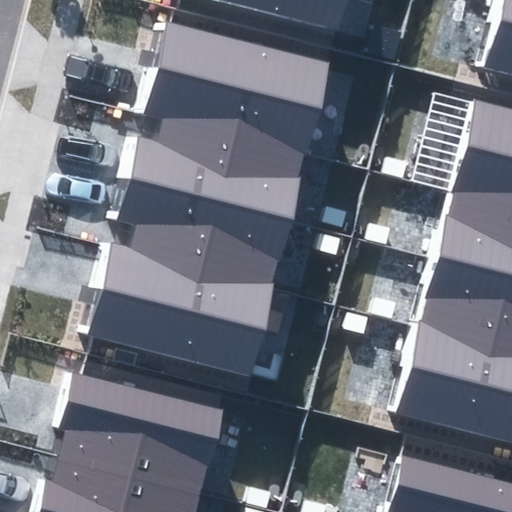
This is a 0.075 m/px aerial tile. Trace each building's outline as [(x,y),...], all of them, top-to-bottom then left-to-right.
[(218,0),(340,33),(348,0),(218,0)] [(511,0),(492,0),(474,69),(511,79),(511,0)] [(158,114),(307,154),(331,64),(160,16),(141,84),(134,107),(158,114)] [(511,108),(471,98),(446,188),(511,205),(511,108)] [(292,214),(307,154),(158,114),(152,136),(132,131),(127,148),(121,168),(292,214)] [(122,242),(273,283),(292,214),(121,168),(114,193),(109,214),(128,219),(122,242)] [(511,205),(446,188),(430,247),(511,269),(511,205)] [(76,330),(248,376),(273,283),(122,242),(101,237),(90,275),(76,330)] [(511,269),(430,247),(411,317),(511,344),(511,269)] [(511,344),(411,317),(386,410),(511,443),(511,344)] [(224,412),(65,371),(59,396),(51,425),(65,429),(58,456),(201,492),(207,466),(210,466),(224,412)] [(511,511),(511,481),(403,454),(388,511),(511,511)] [(34,490),(28,511),(195,511),(201,492),(58,456),(52,481),(38,477),(34,490)]
